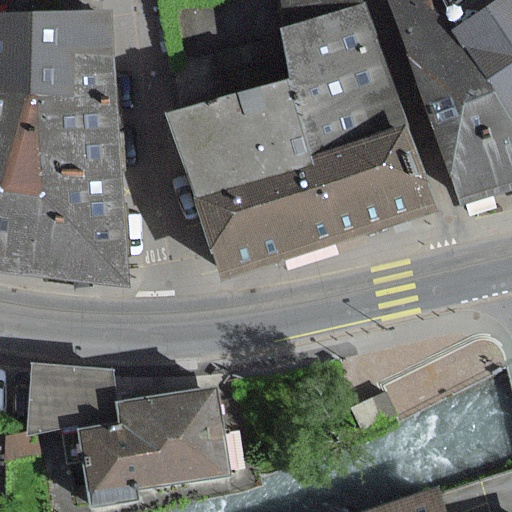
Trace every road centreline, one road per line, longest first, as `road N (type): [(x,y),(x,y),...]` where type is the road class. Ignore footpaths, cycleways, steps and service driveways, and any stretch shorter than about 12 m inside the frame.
road 1 (residential): [(131,0),(176,330)]
road 2 (secondary): [(472,271),(259,320),(176,330)]
road 3 (residential): [(376,0),(472,271)]
road 4 (secondary): [(176,330),(0,319)]
